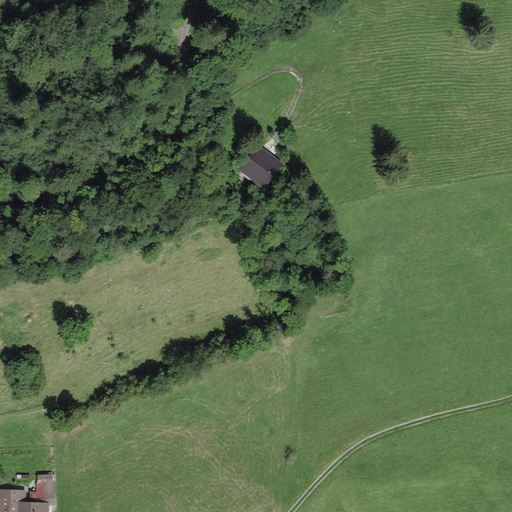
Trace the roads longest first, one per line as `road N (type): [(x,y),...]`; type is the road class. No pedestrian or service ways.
road 1 (track): [(0,197),(83,186),(168,137),(185,88),(184,30),(200,0)]
road 2 (track): [(291,511),(372,437),(511,397)]
road 3 (track): [(168,137),(281,68),(300,81),(285,122)]
